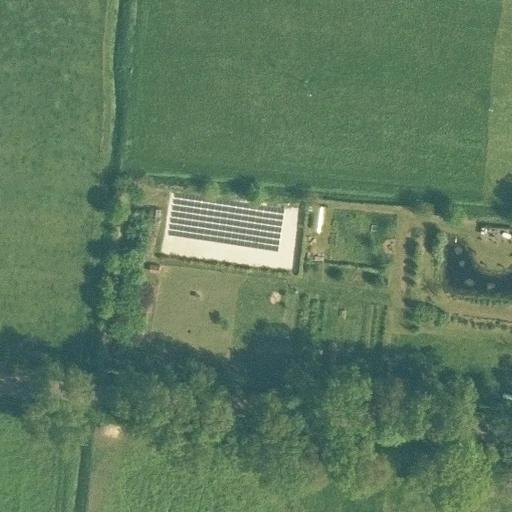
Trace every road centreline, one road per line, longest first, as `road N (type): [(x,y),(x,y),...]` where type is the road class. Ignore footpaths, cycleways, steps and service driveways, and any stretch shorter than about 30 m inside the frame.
road 1 (tertiary): [(511,435),(0,384)]
road 2 (track): [(79,392),(64,511)]
